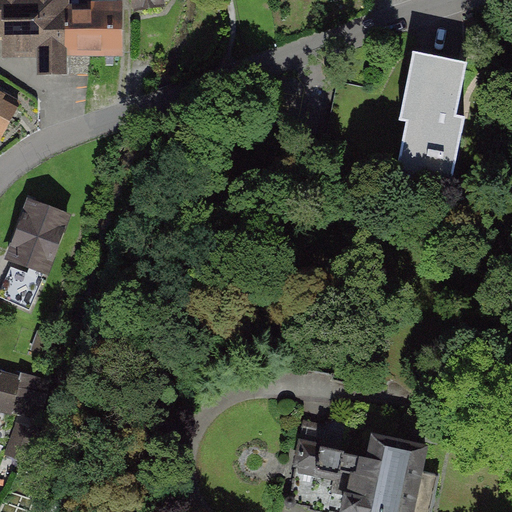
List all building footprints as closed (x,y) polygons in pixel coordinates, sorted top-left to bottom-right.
[(0,0),(0,56),(61,57),(61,0),(0,0)] [(61,0),(61,57),(123,57),(123,0),(61,0)] [(134,0),(136,10),(175,4),(174,0),(134,0)] [(473,57),(419,47),(397,163),(452,173),(473,57)] [(0,145),(2,147),(24,108),(0,94),(0,145)] [(52,274),(76,212),(31,195),(7,256),(52,274)] [(20,373),(0,367),(0,427),(4,429),(20,373)] [(431,511),(439,473),(421,469),(427,437),(370,425),(332,418),(330,425),(304,420),(300,438),(295,462),(287,503),(333,511),(431,511)]
